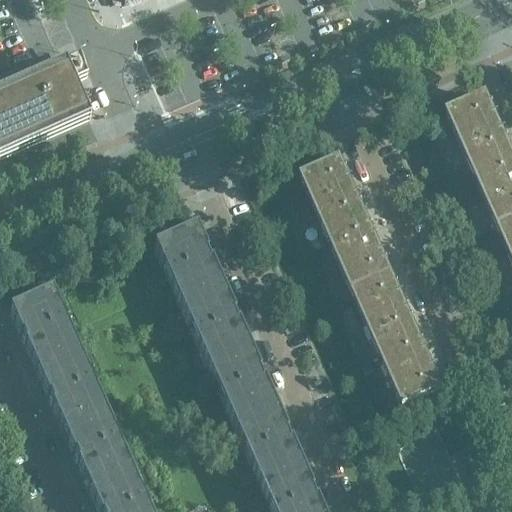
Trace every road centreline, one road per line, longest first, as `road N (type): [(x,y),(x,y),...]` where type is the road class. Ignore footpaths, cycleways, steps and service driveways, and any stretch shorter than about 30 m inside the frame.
road 1 (residential): [(342,511),(179,150)]
road 2 (residential): [(463,384),(335,79)]
road 3 (secondary): [(0,231),(179,150)]
road 4 (secondary): [(179,150),(335,79)]
road 5 (secondary): [(335,79),(492,11)]
road 6 (residential): [(63,511),(0,369)]
